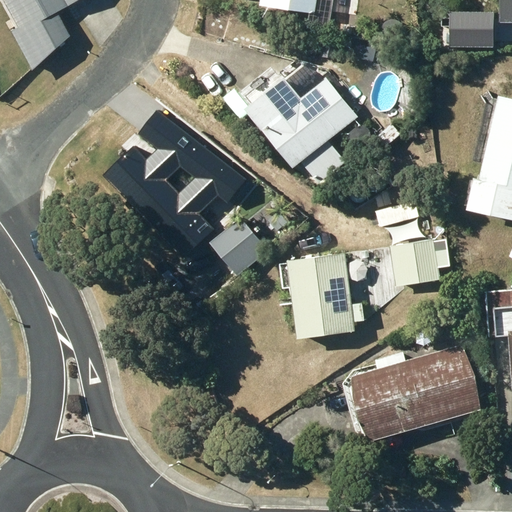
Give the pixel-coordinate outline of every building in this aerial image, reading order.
[(3,0),(16,24),(10,28),(31,67),(70,33),(56,7),(68,0),(3,0)] [(266,0),(313,8),(313,6),(329,8),(330,0),(266,0)] [(511,0),(498,0),(499,19),(511,19),(511,0)] [(453,45),(450,19),(435,21),(439,47),(453,45)] [(351,39),(349,51),(360,54),(362,41),(351,39)] [(244,104),(292,163),(300,157),(318,180),(345,159),(327,137),(356,113),(323,72),(320,75),(309,61),(296,58),(277,73),(270,64),(238,90),(247,101),(244,104)] [(511,95),(496,93),(472,206),(511,214),(511,95)] [(381,129),(370,138),(378,147),(389,138),(381,129)] [(171,150),(143,157),(162,230),(212,216),(200,170),(212,166),(208,148),(194,152),(193,149),(172,155),(171,150)] [(195,238),(184,247),(196,262),(207,253),(195,238)] [(433,240),(390,244),(394,283),(437,279),(433,240)] [(352,318),(362,317),(360,300),(350,301),(344,250),(287,257),(296,334),(353,328),(352,318)] [(511,285),(485,287),(487,332),(508,331),(511,384),(511,285)] [(376,364),(350,371),(368,437),(480,406),(461,340),(404,356),(402,348),(374,356),(376,364)]
